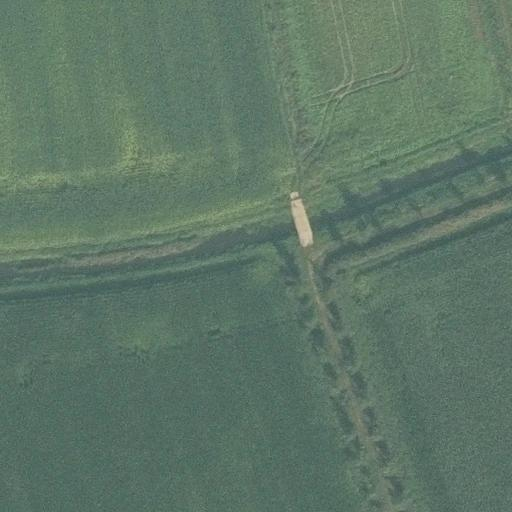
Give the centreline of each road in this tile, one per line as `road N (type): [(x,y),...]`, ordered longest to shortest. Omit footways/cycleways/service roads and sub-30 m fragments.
road 1 (track): [(307,258),(396,511)]
road 2 (track): [(511,181),(307,258)]
